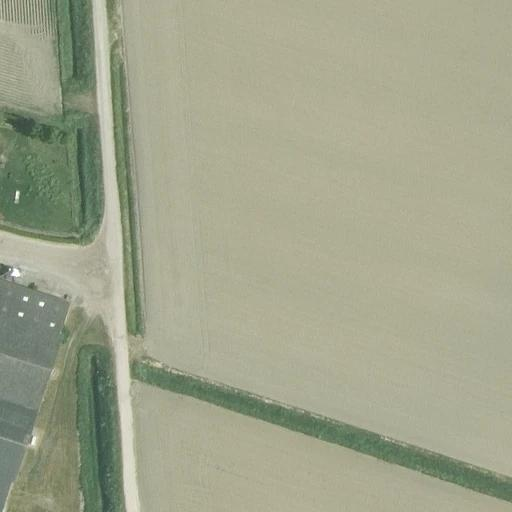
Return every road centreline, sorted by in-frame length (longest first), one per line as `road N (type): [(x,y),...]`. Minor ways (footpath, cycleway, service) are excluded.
road 1 (unclassified): [(113,264),(96,0)]
road 2 (unclassified): [(132,511),(113,264)]
